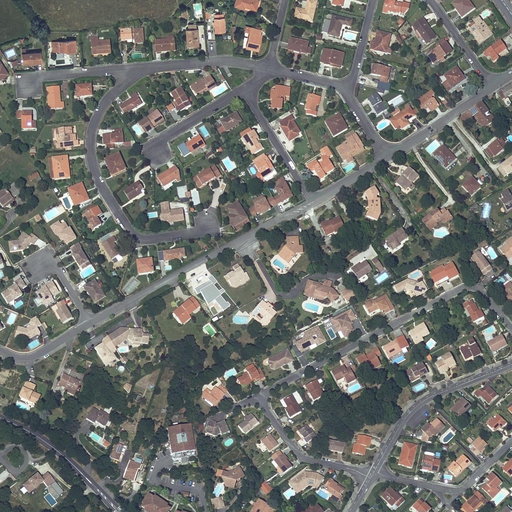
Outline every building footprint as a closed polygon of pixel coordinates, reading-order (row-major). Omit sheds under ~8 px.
[(236,0),(235,5),(244,8),(245,5),(246,5),(246,6),(256,9),(258,0),(236,0)] [(297,9),(295,17),(312,21),(317,1),(310,0),(308,0),(306,11),(297,9)] [(385,1),(382,13),(387,14),(388,12),(401,15),(401,14),(404,15),(408,9),(409,5),(403,4),(402,5),(395,3),(395,2),(390,0),(389,2),(385,1)] [(467,0),(457,0),(453,3),(460,13),(459,13),(462,17),(473,8),(467,0)] [(214,18),(214,21),(215,24),(215,32),(225,32),(224,17),(223,17),(223,13),(214,14),(214,18)] [(325,19),(322,32),(328,34),(328,35),(338,37),(342,24),(350,26),(352,21),(333,16),(332,21),(325,19)] [(475,25),(470,28),(469,29),(479,43),(492,34),(489,30),(488,30),(485,32),(479,24),(482,22),(479,18),(473,22),(475,25)] [(422,20),(412,27),(416,31),(417,31),(427,44),(435,38),(422,20)] [(482,22),(479,24),(485,32),(488,30),(482,22)] [(188,29),(186,29),(187,46),(199,45),(197,28),(196,28),(196,24),(188,25),(188,29)] [(260,29),(255,28),(246,26),(245,31),(250,32),(247,47),(251,48),(252,46),(258,48),(261,34),(260,34),(261,29),(260,29)] [(142,29),(121,31),(122,40),(135,39),(136,43),(144,42),(142,29)] [(378,38),(375,51),(386,53),(388,48),(391,35),(378,32),(376,38),(378,38)] [(102,54),(102,51),(111,50),(110,41),(99,41),(98,37),(91,38),(92,55),(102,54)] [(369,49),(375,51),(378,38),(376,38),(375,37),(374,41),(372,42),(371,41),(369,49)] [(174,39),(167,40),(156,41),(157,54),(161,54),(161,52),(175,50),(174,39)] [(306,54),(306,53),(307,48),(308,43),(291,39),(288,50),(306,54)] [(75,40),(55,42),(56,51),(60,51),(67,50),(67,52),(76,51),(75,40)] [(434,64),(440,60),(443,58),(452,52),(443,40),(436,45),(438,48),(428,55),(434,64)] [(491,48),(486,51),(490,55),(494,61),(498,58),(497,55),(506,49),(500,41),(491,47),(491,48)] [(325,64),(329,65),(330,63),(341,66),(344,54),(324,49),(321,62),(325,63),(325,64)] [(26,53),(22,54),(23,63),(42,61),(41,52),(26,53)] [(0,77),(3,75),(4,76),(8,74),(0,60),(0,77)] [(374,65),(372,73),(381,75),(381,77),(380,84),(386,85),(390,69),(374,65)] [(456,68),(444,76),(453,88),(464,80),(456,68)] [(195,84),(199,92),(207,88),(208,90),(209,91),(217,87),(211,77),(204,81),(203,79),(195,84)] [(91,85),(77,86),(77,96),(92,95),(91,85)] [(272,91),(271,99),(273,99),(272,108),(282,109),(283,100),(281,100),(281,96),(289,96),(290,88),(276,87),(276,91),(272,91)] [(59,103),(58,88),(48,88),(50,109),(63,108),(62,103),(61,103),(59,103)] [(181,88),(172,94),(176,101),(174,103),(177,107),(176,108),(178,111),(179,110),(180,112),(191,106),(181,88)] [(502,99),(504,98),(507,97),(507,96),(504,90),(498,93),(502,99)] [(431,98),(434,95),(432,91),(417,102),(423,111),(428,108),(431,112),(438,107),(433,99),(432,100),(431,98)] [(316,112),(318,105),(319,96),(309,94),(305,109),(307,110),(306,114),(316,116),(317,112),(316,112)] [(368,99),(374,109),(376,111),(378,115),(386,110),(376,94),(368,99)] [(441,105),(434,95),(431,98),(432,100),(433,99),(438,107),(441,105)] [(131,101),(131,99),(120,106),(125,114),(142,103),(137,96),(131,101)] [(177,107),(174,103),(167,106),(170,111),(176,108),(177,107)] [(481,103),(468,111),(471,115),(472,114),(474,116),(483,128),(494,121),(491,116),(491,115),(488,112),(481,103)] [(407,125),(405,122),(407,121),(415,116),(412,112),(409,108),(401,113),(394,118),(390,121),(393,125),(394,124),(395,126),(399,124),(400,126),(402,129),(407,125)] [(158,111),(140,123),(146,133),(154,128),(153,127),(164,119),(158,111)] [(30,119),(30,112),(18,112),(18,118),(23,118),(23,128),(36,128),(35,122),(32,122),(32,119),(30,119)] [(240,123),(235,114),(225,119),(224,118),(220,120),(224,126),(218,129),(221,134),(224,133),(227,131),(240,123)] [(346,129),(343,123),(344,122),(339,114),(326,122),(334,136),(346,129)] [(466,114),(459,118),(461,120),(463,123),(469,119),(466,114)] [(281,127),(289,139),(297,134),(301,132),(294,120),(294,119),(292,115),(280,123),(282,126),(281,127)] [(59,143),(58,143),(56,143),(57,148),(60,147),(62,147),(74,145),(74,141),(75,141),(74,137),(73,137),(72,135),(71,127),(58,129),(58,134),(59,143)] [(241,133),(244,137),(253,132),(250,127),(241,133)] [(113,136),(107,136),(106,135),(103,135),(104,144),(107,144),(108,149),(114,149),(113,143),(123,142),(122,130),(115,130),(115,134),(113,134),(113,136)] [(353,130),(345,135),(348,140),(343,143),(344,144),(337,149),(344,161),(346,159),(349,163),(353,160),(352,158),(350,155),(360,149),(355,141),(359,139),(353,130)] [(242,138),(247,146),(249,145),(254,154),(262,148),(257,139),(258,138),(254,131),(253,132),(244,137),(242,138)] [(199,136),(186,144),(191,153),(200,147),(201,148),(205,146),(199,136)] [(350,155),(352,158),(365,149),(359,139),(355,141),(360,149),(350,155)] [(489,148),(486,150),(491,157),(494,155),(495,156),(506,147),(504,144),(503,144),(500,139),(488,147),(489,148)] [(191,153),(186,144),(185,143),(179,147),(179,148),(185,156),(191,153)] [(327,146),(320,150),(323,156),(322,157),(324,161),(318,165),(316,161),(308,166),(312,171),(315,169),(321,179),(326,176),(325,174),(334,169),(328,159),(329,159),(328,158),(333,155),(327,146)] [(443,146),(442,147),(451,156),(452,155),(443,146)] [(451,156),(442,147),(434,155),(446,167),(455,159),(452,155),(451,156)] [(119,154),(105,160),(112,175),(126,169),(119,154)] [(66,156),(53,158),(55,179),(70,177),(69,167),(67,167),(66,156)] [(260,174),(257,176),(260,181),(261,183),(265,181),(264,178),(272,173),(271,170),(266,163),(270,161),(267,157),(255,165),(259,172),(260,174)] [(501,167),(498,169),(504,176),(507,174),(511,170),(511,157),(501,166),(501,167)] [(215,165),(197,176),(203,185),(207,183),(206,181),(209,180),(210,181),(215,178),(216,179),(222,176),(215,165)] [(158,178),(159,179),(161,183),(164,187),(176,179),(177,182),(180,180),(179,171),(175,166),(158,178)] [(404,177),(397,184),(404,190),(408,187),(411,183),(418,176),(409,167),(402,175),(404,177)] [(467,179),(470,173),(465,170),(461,176),(467,179)] [(37,172),(28,178),(30,181),(36,178),(39,184),(42,182),(37,172)] [(402,175),(396,183),(397,184),(404,177),(402,175)] [(203,185),(197,176),(193,179),(198,188),(203,185)] [(294,197),(283,176),(275,180),(278,186),(275,188),(278,196),(274,198),(278,205),(281,212),(286,209),(282,203),(286,201),(294,197)] [(472,177),(463,186),(471,195),(480,187),(472,177)] [(0,194),(0,202),(3,206),(13,199),(23,191),(16,182),(0,194)] [(141,194),(139,192),(141,191),(143,189),(139,182),(136,184),(124,191),(130,201),(141,194)] [(87,201),(83,192),(85,191),(82,183),(69,189),(76,206),(87,201)] [(369,211),(367,217),(377,221),(380,214),(379,199),(376,199),(376,197),(379,195),(374,188),(371,190),(372,191),(368,194),(370,198),(371,211),(369,211)] [(504,199),(501,201),(507,211),(511,208),(511,197),(508,190),(501,194),(504,199)] [(257,216),(256,215),(259,213),(260,215),(271,209),(270,207),(273,205),(274,207),(278,205),(276,203),(272,196),(266,199),(263,195),(253,201),(255,205),(248,209),(252,217),(253,218),(257,216)] [(13,199),(3,206),(4,208),(14,201),(13,199)] [(511,208),(507,211),(501,201),(499,202),(506,214),(511,210),(511,208)] [(232,215),(227,217),(233,227),(248,218),(238,203),(228,209),(232,215)] [(85,214),(92,225),(94,229),(102,225),(97,217),(102,214),(97,206),(95,208),(88,212),(85,214)] [(183,209),(170,211),(169,206),(162,207),(163,215),(161,215),(162,219),(164,221),(169,221),(169,223),(173,222),(173,221),(184,220),(183,209)] [(422,221),(428,228),(436,223),(439,220),(441,222),(450,216),(447,211),(446,212),(445,213),(443,210),(439,213),(437,210),(422,221)] [(450,216),(441,222),(442,224),(448,221),(448,222),(452,219),(450,216)] [(321,225),(325,234),(333,230),(334,232),(335,233),(345,229),(339,218),(330,222),(329,221),(321,225)] [(59,222),(53,226),(58,232),(61,234),(64,239),(67,244),(77,238),(71,228),(69,229),(65,223),(61,225),(59,222)] [(53,226),(51,227),(56,234),(59,236),(62,240),(64,239),(61,234),(58,232),(53,226)] [(390,240),(386,242),(392,251),(400,245),(399,243),(408,237),(402,229),(389,238),(390,240)] [(20,241),(10,242),(11,251),(25,249),(30,242),(33,245),(36,241),(30,237),(29,236),(26,239),(23,237),(21,239),(20,241)] [(113,236),(102,243),(112,259),(120,254),(114,243),(116,242),(113,236)] [(287,246),(282,251),(287,254),(283,259),(289,263),(296,254),(303,253),(302,246),(299,247),(298,237),(291,237),(291,243),(294,242),(295,245),(288,246),(287,246)] [(511,237),(511,238),(505,243),(506,245),(500,250),(504,255),(506,254),(510,259),(508,260),(511,265),(511,237)] [(79,243),(70,248),(74,254),(73,254),(81,267),(82,266),(83,269),(91,265),(82,249),(83,248),(79,243)] [(171,250),(163,251),(164,261),(182,259),(181,257),(185,257),(184,248),(171,250)] [(470,257),(481,272),(489,266),(478,251),(470,257)] [(371,261),(377,269),(381,266),(376,258),(371,261)] [(138,261),(139,272),(149,271),(149,272),(154,272),(152,259),(138,261)] [(360,265),(355,269),(352,270),(358,279),(372,270),(366,261),(360,265)] [(450,280),(458,275),(452,263),(444,268),(443,266),(433,271),(439,281),(448,277),(450,280)] [(232,272),(226,276),(229,280),(228,281),(231,286),(235,287),(240,284),(241,285),(245,282),(244,282),(248,279),(245,274),(242,276),(240,273),(241,271),(237,265),(233,267),(235,271),(236,273),(233,275),(232,272)] [(489,266),(481,272),(483,275),(492,269),(489,266)] [(437,287),(450,280),(448,277),(439,281),(433,271),(430,273),(437,287)] [(2,293),(7,302),(14,298),(15,299),(22,295),(19,290),(25,286),(21,279),(14,282),(16,285),(2,293)] [(407,279),(404,288),(412,290),(415,296),(425,291),(420,282),(419,283),(407,279)] [(95,280),(84,287),(87,291),(88,290),(91,295),(91,296),(95,303),(105,296),(95,280)] [(310,286),(312,281),(309,280),(305,294),(305,295),(309,297),(315,298),(323,300),(325,298),(311,293),(312,287),(310,286)] [(320,284),(312,281),(310,286),(312,287),(311,293),(325,298),(327,296),(329,299),(331,297),(334,300),(339,296),(333,289),(330,288),(332,282),(326,280),(324,284),(323,287),(320,286),(320,284)] [(45,289),(38,293),(44,303),(51,298),(51,297),(59,292),(53,282),(45,287),(45,289)] [(511,285),(509,282),(501,289),(506,294),(508,295),(506,297),(511,304),(511,285)] [(357,299),(350,288),(348,289),(341,292),(346,304),(357,299)] [(368,314),(378,308),(381,307),(383,310),(385,314),(393,310),(385,295),(373,301),(371,298),(364,302),(366,305),(364,306),(368,314)] [(192,298),(188,301),(195,310),(199,306),(192,298)] [(63,300),(57,304),(60,309),(56,311),(63,323),(72,317),(65,306),(66,305),(63,300)] [(477,312),(473,305),(471,300),(462,305),(465,309),(466,308),(473,322),(483,317),(480,310),(478,311),(477,312)] [(181,308),(173,315),(180,324),(189,317),(188,316),(195,310),(188,301),(180,307),(181,308)] [(258,305),(252,312),(256,316),(257,315),(258,313),(263,317),(261,319),(259,322),(262,325),(267,325),(269,323),(269,322),(276,314),(271,310),(272,308),(268,305),(265,308),(264,307),(262,309),(258,305)] [(348,322),(350,321),(355,318),(350,310),(331,320),(336,329),(339,327),(341,328),(346,336),(353,332),(349,324),(348,322)] [(252,312),(250,315),(259,322),(261,319),(257,315),(256,316),(252,312)] [(48,328),(45,323),(42,325),(37,317),(33,319),(32,319),(30,323),(31,325),(26,328),(18,326),(17,330),(16,330),(15,335),(28,338),(38,334),(39,330),(38,328),(42,325),(45,330),(48,328)] [(189,317),(180,324),(181,325),(190,318),(189,317)] [(417,329),(409,333),(415,344),(423,340),(422,337),(429,333),(424,323),(416,328),(417,329)] [(316,345),(324,341),(317,327),(304,334),(306,338),(294,343),(296,347),(292,349),(296,358),(302,355),(301,352),(304,350),(305,348),(314,343),(316,345)] [(346,336),(341,328),(339,327),(336,329),(338,332),(341,330),(344,337),(346,336)] [(120,328),(111,334),(114,337),(119,338),(119,335),(123,335),(123,331),(127,329),(120,328)] [(111,334),(100,341),(105,350),(117,342),(122,342),(127,339),(132,343),(135,339),(140,339),(139,343),(147,344),(148,335),(143,334),(141,331),(136,331),(136,329),(127,329),(123,331),(123,335),(119,335),(119,338),(114,337),(111,334)] [(502,335),(487,343),(492,352),(507,345),(502,335)] [(403,336),(396,340),(397,341),(383,348),(388,357),(396,353),(396,352),(401,350),(408,346),(403,336)] [(468,346),(460,350),(466,360),(471,357),(470,356),(472,355),(474,358),(481,354),(472,338),(468,341),(469,343),(467,344),(468,346)] [(117,342),(105,350),(107,352),(122,342),(117,342)] [(367,358),(366,356),(365,354),(356,359),(361,368),(369,364),(371,367),(379,362),(377,357),(381,355),(377,348),(373,350),(374,352),(375,354),(367,358)] [(269,359),(267,363),(271,368),(274,369),(282,365),(283,366),(292,361),(287,350),(269,359)] [(450,354),(442,358),(443,360),(436,364),(441,374),(449,370),(449,369),(448,368),(455,363),(450,354)] [(237,379),(239,384),(241,383),(243,382),(244,383),(245,385),(252,382),(251,380),(254,378),(255,380),(259,378),(255,371),(252,364),(245,368),(247,372),(242,374),(243,376),(237,379)] [(406,372),(411,380),(419,376),(420,377),(428,373),(423,364),(406,372)] [(344,371),(341,367),(332,372),(336,381),(344,377),(347,384),(356,379),(350,368),(346,370),(344,371)] [(260,368),(255,371),(259,378),(260,380),(264,377),(260,368)] [(64,391),(71,394),(72,392),(71,391),(72,389),(76,391),(79,382),(63,375),(58,385),(65,388),(64,391)] [(316,380),(306,385),(310,393),(309,393),(313,401),(322,396),(319,389),(320,388),(316,380)] [(26,382),(20,398),(36,405),(40,398),(32,394),(32,393),(30,392),(33,385),(26,382)] [(129,394),(132,386),(126,383),(123,387),(129,394)] [(221,386),(218,390),(224,394),(227,391),(221,386)] [(202,398),(212,406),(216,401),(217,402),(224,394),(218,390),(215,387),(211,392),(206,389),(203,393),(202,398)] [(481,396),(486,401),(491,401),(497,396),(489,387),(484,392),(481,390),(476,391),(474,394),(478,398),(481,396)] [(292,395),(284,399),(289,407),(288,408),(285,410),(289,417),(300,411),(292,395)] [(461,403),(451,412),(458,419),(471,406),(462,398),(459,401),(461,403)] [(459,401),(450,411),(451,412),(461,403),(459,401)] [(92,409),(86,420),(94,425),(96,421),(99,423),(98,426),(102,428),(104,427),(110,418),(99,412),(98,413),(92,409)] [(245,421),(238,426),(244,434),(251,429),(250,427),(257,422),(250,414),(244,419),(245,421)] [(494,420),(489,426),(495,432),(499,428),(501,426),(503,427),(507,424),(499,416),(494,420)] [(486,423),(489,426),(494,420),(492,418),(486,423)] [(421,430),(423,432),(429,438),(433,434),(436,431),(438,433),(444,427),(437,419),(430,426),(428,424),(421,430)] [(208,426),(206,432),(211,434),(212,433),(216,434),(220,433),(221,435),(228,432),(224,421),(217,424),(211,422),(209,427),(208,426)] [(189,425),(167,428),(171,455),(172,455),(172,460),(194,456),(193,452),(194,451),(189,425)] [(306,425),(298,431),(302,436),(303,435),(305,438),(303,439),(306,443),(315,437),(306,425)] [(272,440),(267,435),(261,440),(269,451),(277,445),(273,439),(272,440)] [(352,453),(361,455),(363,446),(365,446),(368,447),(370,438),(358,435),(356,444),(354,444),(352,453)] [(474,447),(470,451),(476,456),(487,445),(479,437),(472,445),(474,447)] [(328,440),(326,449),(341,453),(343,444),(328,440)] [(115,443),(110,458),(118,461),(121,454),(123,455),(124,451),(125,451),(126,447),(115,443)] [(398,464),(407,467),(409,462),(412,463),(416,446),(404,443),(398,464)] [(272,457),(274,460),(282,454),(280,451),(272,457)] [(286,460),(282,454),(274,460),(284,473),(292,467),(286,460)] [(424,456),(422,467),(428,468),(428,467),(430,467),(430,470),(437,472),(440,461),(432,459),(433,458),(424,456)] [(452,467),(449,470),(456,477),(460,473),(460,471),(461,470),(462,471),(470,463),(463,456),(455,464),(454,463),(451,466),(452,467)] [(130,460),(124,477),(135,480),(139,469),(141,470),(143,465),(141,464),(142,461),(136,459),(135,462),(130,460)] [(511,460),(508,465),(503,470),(510,477),(511,474),(511,460)] [(228,473),(222,477),(227,486),(236,481),(241,479),(238,473),(242,472),(239,467),(228,473)] [(300,475),(291,481),(297,489),(298,488),(302,488),(303,484),(306,482),(314,483),(319,486),(324,478),(318,474),(305,471),(303,472),(303,475),(301,476),(300,475)] [(41,478),(38,473),(23,485),(29,493),(43,482),(48,488),(55,482),(50,476),(47,473),(41,478)] [(486,484),(482,489),(485,492),(486,491),(490,494),(493,492),(496,495),(500,491),(497,488),(498,487),(501,483),(492,474),(487,479),(489,482),(490,482),(487,485),(486,484)] [(327,491),(333,495),(338,498),(340,495),(343,491),(337,486),(337,485),(333,482),(333,480),(330,478),(325,485),(329,487),(327,491)] [(266,481),(259,485),(266,495),(273,490),(272,489),(266,481)] [(297,489),(291,481),(289,482),(297,492),(302,488),(298,488),(297,489)] [(122,485),(119,493),(128,496),(131,488),(122,485)] [(401,499),(395,493),(390,488),(382,496),(392,507),(395,504),(398,507),(405,501),(402,498),(401,499)] [(478,492),(463,506),(468,511),(472,511),(482,503),(485,506),(489,503),(478,492)] [(168,505),(155,496),(154,497),(150,495),(144,504),(142,506),(146,509),(145,510),(147,511),(168,511),(170,509),(167,506),(168,505)] [(338,498),(333,495),(331,498),(338,503),(340,500),(338,498)] [(222,498),(212,500),(213,508),(224,506),(222,498)] [(273,511),(275,510),(259,500),(251,511),(273,511)] [(424,504),(420,500),(413,507),(417,511),(428,511),(431,510),(424,503),(424,504)]
